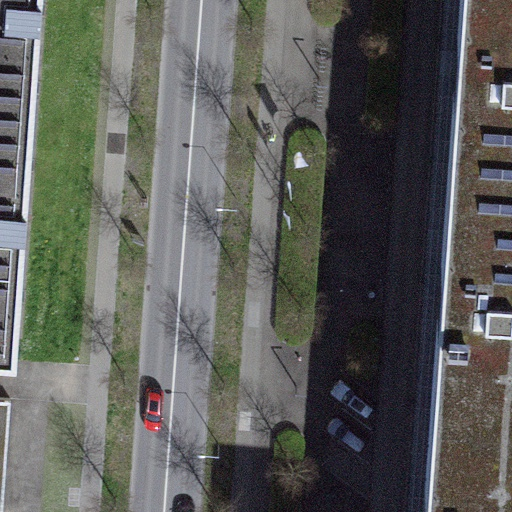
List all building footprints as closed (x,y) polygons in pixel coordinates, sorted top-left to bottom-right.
[(0,0),(0,101),(35,104),(42,0),(0,0)] [(511,0),(461,0),(449,165),(511,169),(511,0)] [(35,104),(0,101),(0,340),(19,342),(35,104)] [(433,390),(511,396),(511,169),(449,165),(433,390)] [(511,511),(511,396),(433,390),(424,511),(511,511)]
